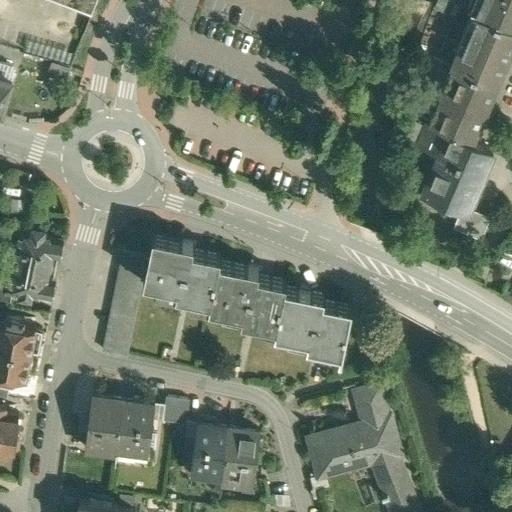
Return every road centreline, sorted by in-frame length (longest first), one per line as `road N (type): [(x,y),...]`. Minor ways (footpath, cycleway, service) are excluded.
road 1 (tertiary): [(511,337),(324,244),(148,182)]
road 2 (residential): [(67,359),(228,385),(278,409),(303,511)]
road 3 (residential): [(67,359),(97,201)]
road 4 (residential): [(39,511),(67,359)]
road 5 (residential): [(133,0),(112,36),(94,127)]
road 6 (residential): [(125,125),(134,46),(153,0)]
